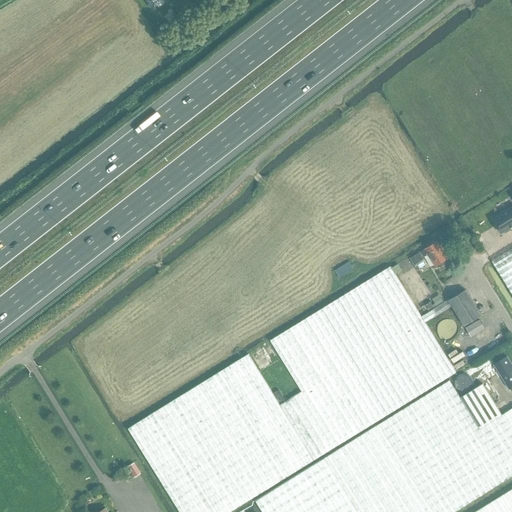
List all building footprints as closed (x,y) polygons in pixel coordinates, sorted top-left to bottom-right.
[(145,0),(151,8),(163,0),(145,0)] [(509,229),(511,227),(511,205),(491,219),(500,234),(503,233),(505,233),(509,231),(509,229)] [(435,266),(448,258),(437,241),(420,252),(423,256),(427,254),(435,266)] [(511,248),(492,261),(491,262),(511,294),(511,248)] [(413,265),(423,259),(419,253),(409,259),(413,265)] [(349,262),(334,271),(339,279),(353,270),(349,262)] [(452,306),(449,300),(421,317),(421,316),(390,267),(270,340),(302,391),(280,405),(279,403),(272,393),(248,354),(128,428),(179,511),(230,511),(319,457),(456,373),(425,323),(452,306)] [(448,300),(449,300),(452,306),(464,326),(481,316),(465,290),(448,300)] [(438,295),(432,300),(436,306),(443,302),(438,295)] [(424,305),(421,307),(424,311),(427,309),(428,311),(433,307),(429,302),(424,305)] [(457,334),(457,331),(456,327),(455,325),(454,323),(450,321),(448,320),(445,320),(443,320),(441,320),(437,323),(434,326),(434,329),(433,331),(434,335),(435,337),(436,339),(438,341),(440,342),(444,343),(447,343),(449,342),(450,342),(453,340),(454,339),(456,336),(457,334)] [(480,320),(465,328),(471,337),(485,328),(480,320)] [(511,366),(506,357),(494,364),(498,370),(501,376),(509,389),(511,386),(511,366)] [(263,495),(256,500),(263,511),(454,511),(511,476),(511,408),(501,415),(480,428),(479,429),(449,380),(316,464),(263,495)] [(480,428),(501,415),(481,384),(461,397),(480,428)] [(278,390),(272,393),(279,403),(284,400),(278,390)] [(141,474),(134,463),(127,467),(134,478),(141,474)] [(511,511),(511,488),(473,511),(511,511)]
